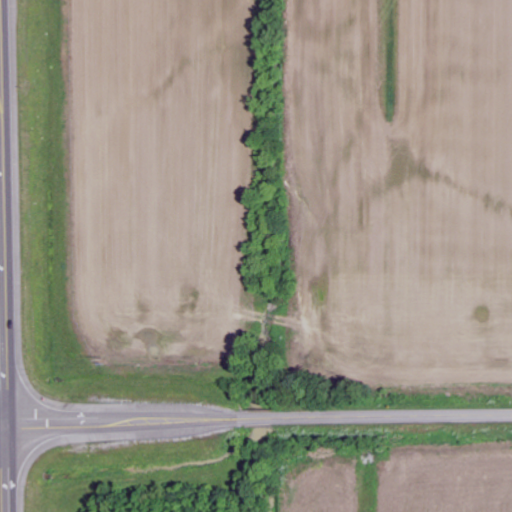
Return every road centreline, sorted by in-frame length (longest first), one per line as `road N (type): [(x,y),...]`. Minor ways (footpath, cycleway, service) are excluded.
road 1 (secondary): [(511,415),(0,424)]
road 2 (trunk): [(8,511),(0,0)]
